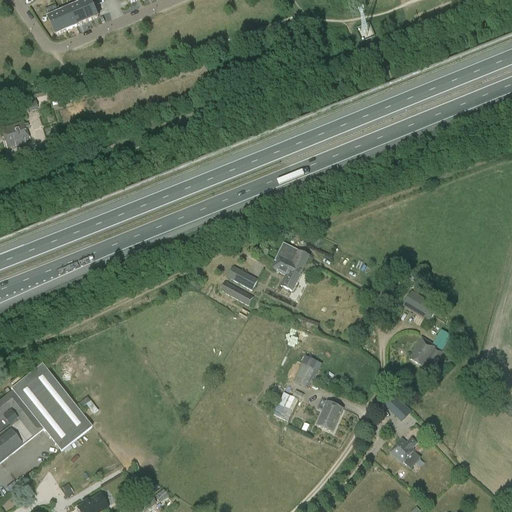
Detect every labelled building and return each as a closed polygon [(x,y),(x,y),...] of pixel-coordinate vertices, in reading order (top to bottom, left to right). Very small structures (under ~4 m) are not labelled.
[(90,0),(80,4),(87,22),(98,18),(91,2),(90,0)] [(87,22),(80,4),(69,9),(77,27),(87,22)] [(77,27),(69,9),(58,14),(66,31),(77,27)] [(66,31),(58,14),(48,18),(55,36),(66,31)] [(51,100),(52,107),(72,103),(71,95),(51,100)] [(28,100),(20,103),(24,114),(37,110),(37,109),(42,108),(40,102),(36,103),(34,99),(28,100)] [(23,123),(0,130),(7,151),(15,148),(14,146),(29,141),(26,130),(28,129),(27,124),(24,125),(23,123)] [(309,257),(283,244),(274,262),(288,269),(289,267),(301,273),(309,257)] [(271,250),(262,245),(259,252),(267,256),(271,250)] [(280,287),(291,293),(301,273),(289,267),(288,269),(274,262),(271,270),(285,277),(280,287)] [(258,280),(234,268),(228,279),(252,292),(258,280)] [(417,281),(439,287),(441,279),(420,272),(417,281)] [(253,300),(225,285),(221,292),(248,307),(253,300)] [(412,293),(404,306),(430,321),(437,309),(412,293)] [(300,318),(297,327),(316,333),(319,324),(300,318)] [(288,329),(285,339),(299,344),(302,333),(288,329)] [(445,349),(451,335),(440,330),(434,344),(445,349)] [(464,343),(452,337),(443,353),(455,360),(464,343)] [(424,367),(431,371),(442,353),(435,349),(436,348),(421,339),(409,360),(424,368),(424,367)] [(318,373),(301,365),(293,383),(307,390),(311,381),(314,382),(318,373)] [(12,393),(42,431),(60,454),(92,429),(42,366),(10,391),(12,393)] [(275,416),(289,422),(299,401),(302,402),(305,396),(297,392),(294,398),(286,395),(280,406),(280,405),(275,416)] [(0,464),(1,464),(42,431),(12,393),(0,402),(0,464)] [(394,395),(385,404),(397,416),(404,423),(411,430),(420,421),(394,395)] [(80,403),(85,412),(90,409),(93,415),(98,412),(89,397),(80,403)] [(326,403),(316,427),(332,434),(343,410),(326,403)] [(389,454),(402,465),(405,462),(411,468),(417,460),(411,455),(414,452),(412,450),(417,445),(411,440),(406,445),(401,440),(389,454)] [(60,490),(65,499),(73,494),(67,485),(60,490)] [(139,502),(145,510),(155,502),(149,494),(139,502)] [(81,505),(82,506),(77,509),(78,511),(100,511),(107,508),(100,495),(87,503),(87,502),(81,505)]
